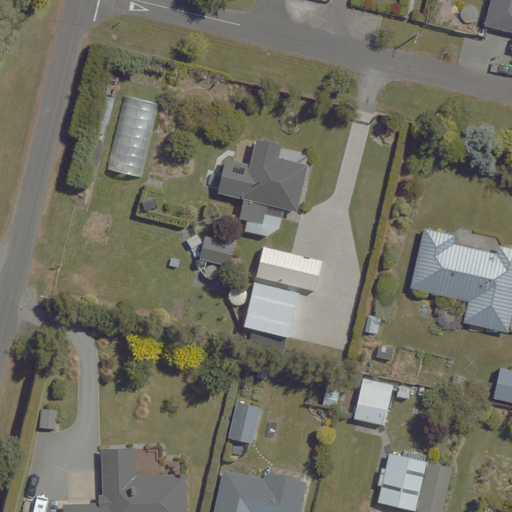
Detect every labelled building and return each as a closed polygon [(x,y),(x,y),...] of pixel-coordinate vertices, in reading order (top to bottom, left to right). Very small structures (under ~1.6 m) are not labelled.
[(511,0),(491,0),(484,28),(511,34),(511,0)] [(167,105),(117,91),(101,171),(150,181),(167,105)] [(313,154),(257,138),(249,165),(229,159),(219,196),(295,217),(313,154)] [(454,232),(428,225),(410,290),(471,307),(466,326),(509,338),(511,329),(511,240),(457,225),(454,232)] [(327,257),(265,244),(257,281),(320,294),(327,257)] [(511,371),(504,370),(496,400),(511,404),(511,371)] [(398,387),(364,379),(355,420),(388,428),(398,387)] [(263,405),(237,400),(228,446),(254,451),(263,405)] [(192,511),(192,481),(136,482),(135,450),(101,450),(102,497),(70,497),(63,497),(62,511),(192,511)] [(399,511),(417,511),(430,459),(388,451),(378,508),(399,511)] [(432,465),(420,511),(445,511),(455,470),(432,465)] [(214,511),(306,511),(314,479),(276,470),(272,486),(224,475),(214,511)] [(43,511),(45,497),(25,494),(22,511),(43,511)]
